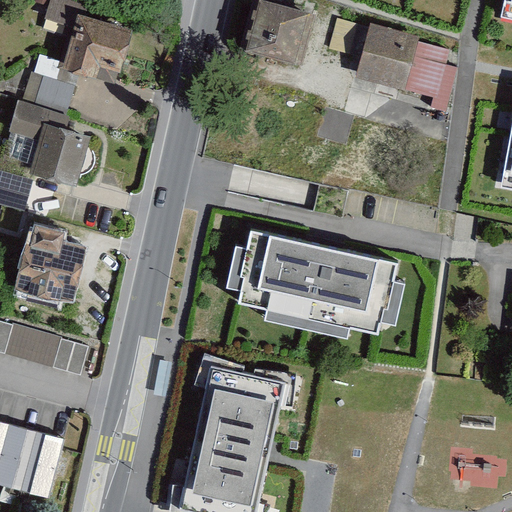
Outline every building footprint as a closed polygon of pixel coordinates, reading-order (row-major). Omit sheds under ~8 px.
[(456,43),(267,0),(257,0),(225,142),(423,187),(456,43)] [(75,15),(57,77),(78,83),(81,74),(116,85),(132,31),(75,15)] [(18,101),(9,131),(37,140),(46,109),(18,101)] [(76,187),(91,137),(45,124),(30,174),(76,187)] [(33,179),(0,170),(0,205),(25,212),(33,179)] [(399,263),(251,232),(247,247),(237,245),(228,289),(241,292),(238,305),(267,311),(265,321),(347,339),(349,330),(379,336),(382,322),(397,326),(406,283),(395,280),(399,263)] [(29,234),(15,290),(73,304),(87,248),(29,234)] [(511,283),(509,283),(503,338),(511,338),(511,283)] [(0,305),(0,338),(95,366),(104,335),(0,305)] [(267,511),(300,373),(198,349),(157,511),(267,511)] [(0,469),(72,488),(87,427),(0,404),(0,469)]
